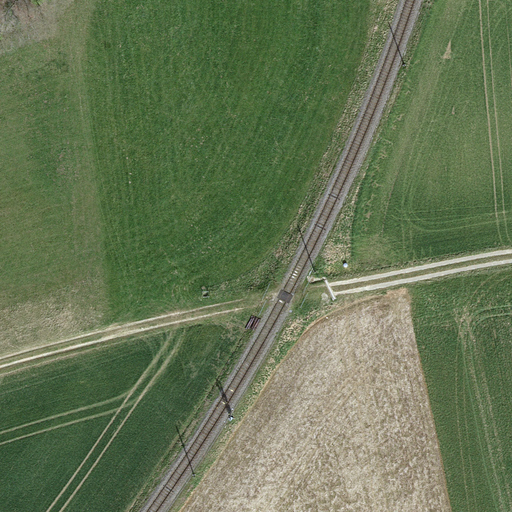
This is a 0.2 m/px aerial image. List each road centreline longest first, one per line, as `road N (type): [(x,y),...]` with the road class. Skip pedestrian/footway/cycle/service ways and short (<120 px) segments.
road 1 (track): [(0,361),(260,300)]
road 2 (track): [(307,292),(511,255)]
